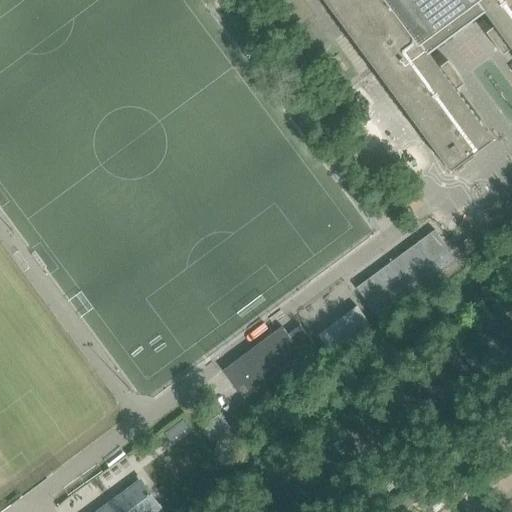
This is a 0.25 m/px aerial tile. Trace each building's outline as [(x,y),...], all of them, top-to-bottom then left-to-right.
[(511,0),(323,0),(343,27),(377,73),(450,172),(493,141),(455,90),(464,84),(447,61),(439,67),(429,54),(484,12),(494,26),(486,32),(502,55),(511,49),(511,50),(511,0)] [(378,319),(457,261),(434,230),(356,288),(378,319)] [(469,254),(483,243),(479,236),(471,236),(461,243),(469,254)] [(363,322),(349,302),(310,331),(325,350),(363,322)] [(323,360),(324,361),(325,360),(299,326),(298,326),(299,327),(288,335),(281,327),(281,328),(282,330),(225,372),(223,370),(222,371),(254,413),(254,412),(323,360)] [(243,431),(237,424),(231,429),(236,436),(243,431)] [(153,511),(158,509),(139,483),(102,511),(153,511)]
